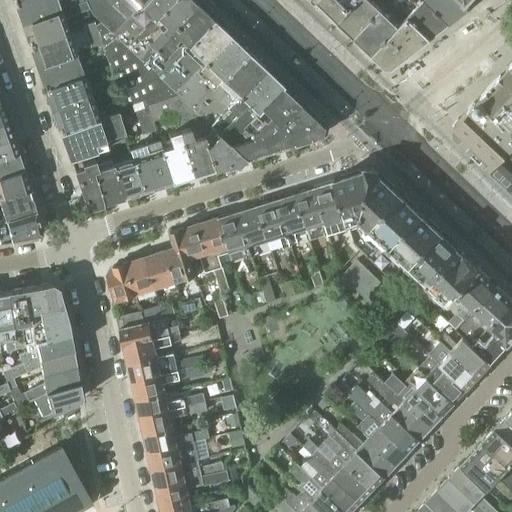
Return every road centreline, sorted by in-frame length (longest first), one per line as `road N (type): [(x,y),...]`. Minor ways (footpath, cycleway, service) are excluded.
road 1 (residential): [(75,248),(101,229),(367,142),(388,125)]
road 2 (residential): [(136,511),(75,248)]
road 3 (residential): [(0,32),(75,248)]
road 4 (residential): [(375,511),(511,364)]
road 5 (secondary): [(256,0),(388,125)]
road 6 (secondary): [(388,125),(511,242)]
road 7 (residential): [(388,125),(511,15)]
